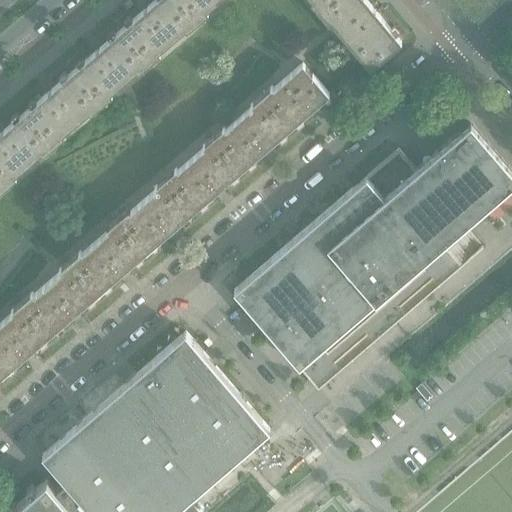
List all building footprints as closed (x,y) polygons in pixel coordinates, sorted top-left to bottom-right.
[(158,50),(185,28),(185,27),(184,25),(194,16),(179,0),(154,0),(121,29),(146,58),(157,48),(158,50)] [(206,9),(216,0),(179,0),(194,16),(205,7),(206,9)] [(334,0),(317,0),(324,8),(334,0)] [(401,41),(374,9),(367,0),(334,0),(324,8),(333,19),(331,21),(370,68),(401,41)] [(110,92),(137,69),(137,68),(136,67),(146,58),(121,29),(73,69),(98,99),(109,90),(110,92)] [(329,93),(302,62),(273,87),(275,89),(265,98),(290,127),(329,93)] [(62,133),(89,110),(88,108),(98,99),(73,69),(26,110),(51,140),(61,131),(62,133)] [(290,127),(265,98),(254,107),(252,105),(225,128),(227,130),(216,139),(241,168),(290,127)] [(14,174),(41,151),(40,149),(51,140),(26,110),(0,132),(0,178),(2,181),(13,172),(14,174)] [(461,265),(442,243),(464,224),(471,218),(472,219),(473,219),(475,219),(476,219),(477,218),(478,217),(479,216),(479,214),(479,213),(478,212),(499,194),(499,193),(511,181),(511,171),(470,122),(452,138),(451,138),(451,137),(430,155),(429,155),(427,154),(426,154),(425,155),(424,156),(423,157),(422,158),(422,159),(422,161),(423,162),(415,168),(398,148),(363,178),(357,184),(233,290),(251,310),(263,325),(272,335),(282,346),(313,382),(318,388),(395,321),(461,265)] [(241,168),(216,139),(206,148),(204,146),(177,169),(179,171),(168,180),(193,209),(241,168)] [(193,209),(168,180),(158,189),(156,187),(156,188),(129,211),(131,212),(121,221),(146,250),(193,209)] [(146,250),(121,221),(110,231),(108,229),(82,252),(83,254),(71,264),(96,293),(146,250)] [(96,293),(71,264),(62,272),(60,270),(34,293),(35,295),(23,305),(49,334),(96,293)] [(49,334),(23,305),(14,313),(13,311),(12,311),(0,321),(0,375),(0,376),(49,334)] [(172,511),(209,481),(268,430),(268,429),(251,410),(239,395),(215,366),(202,351),(185,331),(135,374),(42,454),(65,481),(56,489),(75,511),(172,511)] [(75,511),(56,489),(47,478),(42,482),(7,511),(75,511)]
